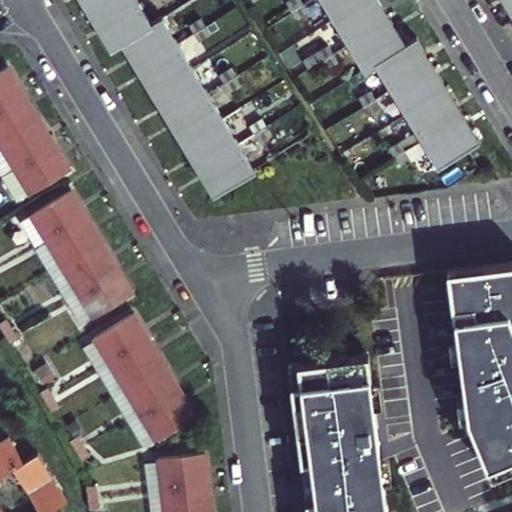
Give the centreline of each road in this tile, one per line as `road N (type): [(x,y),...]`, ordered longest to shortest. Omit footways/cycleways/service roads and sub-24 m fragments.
road 1 (residential): [(28,0),(194,275)]
road 2 (residential): [(511,234),(194,275)]
road 3 (residential): [(194,275),(238,360),(257,511)]
